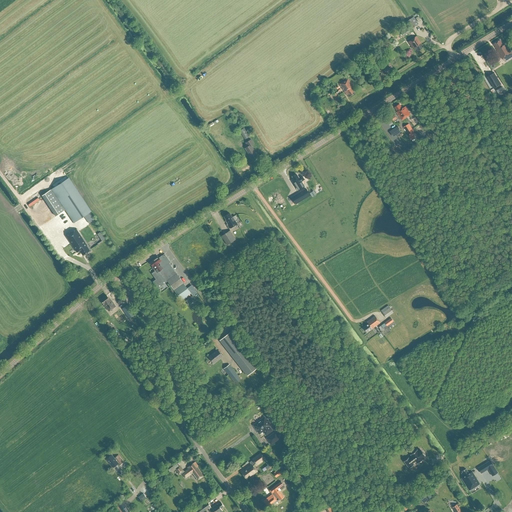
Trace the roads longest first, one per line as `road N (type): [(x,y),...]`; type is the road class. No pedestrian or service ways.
road 1 (tertiary): [(115,274),(453,58)]
road 2 (track): [(246,188),(426,440)]
road 3 (unclassified): [(247,511),(193,441),(165,349),(115,274)]
road 4 (track): [(377,313),(357,321),(346,315),(251,185)]
road 5 (tertiary): [(0,375),(115,274)]
